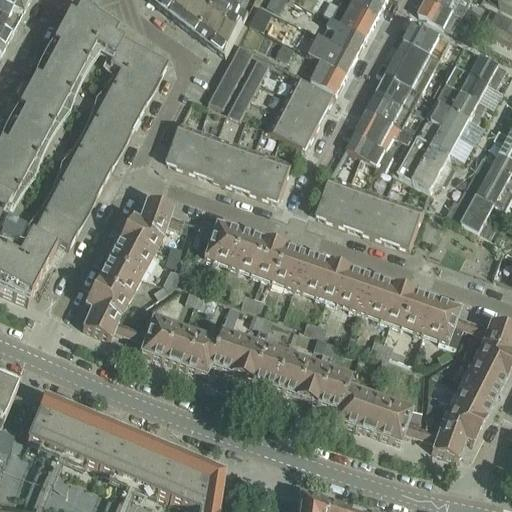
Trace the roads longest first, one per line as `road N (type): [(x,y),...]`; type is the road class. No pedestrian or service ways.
road 1 (tertiary): [(287,460),(31,362)]
road 2 (residential): [(409,0),(292,236)]
road 3 (residential): [(511,314),(292,236)]
road 4 (residential): [(115,7),(189,65),(131,179)]
road 5 (residential): [(131,179),(31,362)]
road 6 (residential): [(292,236),(131,179)]
road 7 (tertiary): [(449,511),(287,460)]
road 8 (residential): [(467,511),(477,467),(511,401)]
